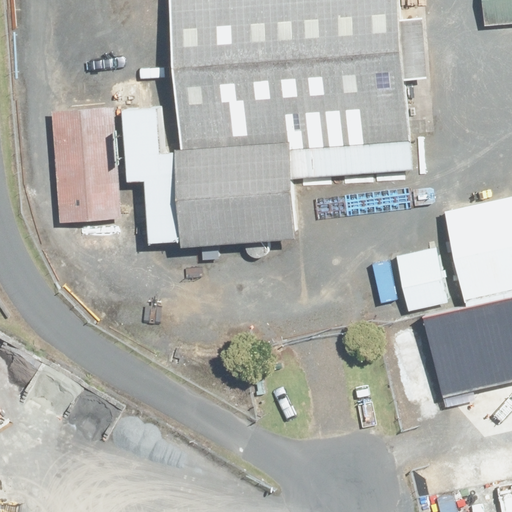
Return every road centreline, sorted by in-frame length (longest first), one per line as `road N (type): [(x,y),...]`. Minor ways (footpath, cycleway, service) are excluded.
road 1 (unclassified): [(0,233),(68,338),(352,511)]
road 2 (unknown): [(308,484),(511,435)]
